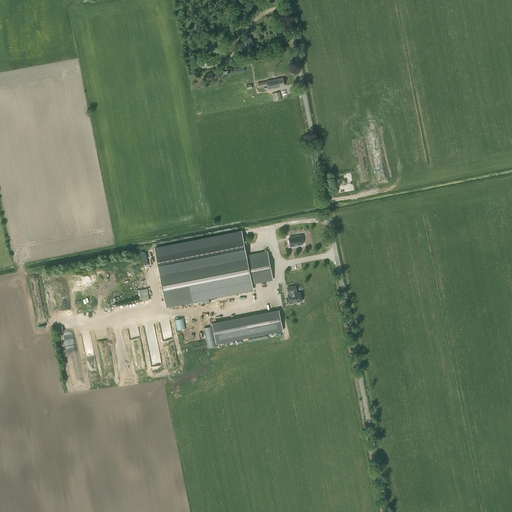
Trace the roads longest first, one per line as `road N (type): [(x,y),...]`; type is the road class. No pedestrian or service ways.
road 1 (unclassified): [(384,511),(284,0)]
road 2 (unknown): [(333,256),(281,264),(262,298),(167,315),(147,257)]
